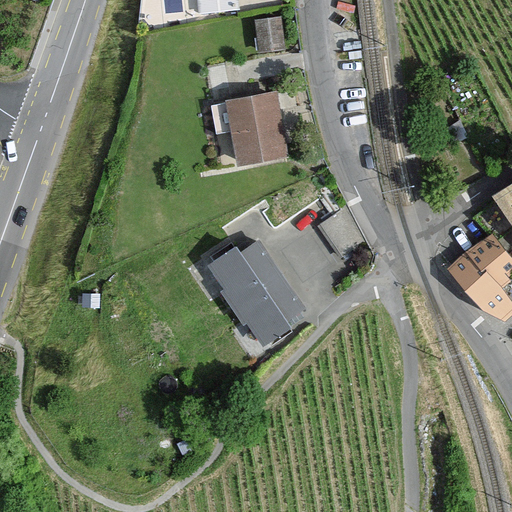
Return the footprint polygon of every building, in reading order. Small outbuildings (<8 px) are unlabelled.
[(238,0),(198,0),(200,13),(239,8),(238,0)] [(284,14),(259,17),(262,49),(288,46),(284,14)] [(279,87),(229,97),(241,164),(292,154),(279,87)] [(511,182),(490,196),(511,225),(511,182)] [(323,220),(339,251),(365,238),(349,207),(323,220)] [(464,251),(449,270),(465,290),(484,311),(506,321),(511,316),(511,301),(499,284),(511,272),(511,256),(494,233),(464,251)] [(245,249),(239,241),(209,263),(265,342),(294,321),(292,317),(310,304),(262,236),(245,249)]
